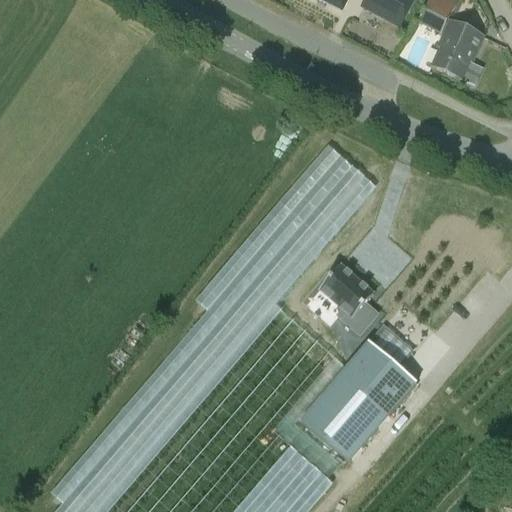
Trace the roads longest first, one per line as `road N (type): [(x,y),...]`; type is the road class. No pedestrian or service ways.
road 1 (tertiary): [(376,118),(157,0)]
road 2 (unclassified): [(376,118),(382,76),(232,0)]
road 3 (tertiary): [(511,165),(376,118)]
